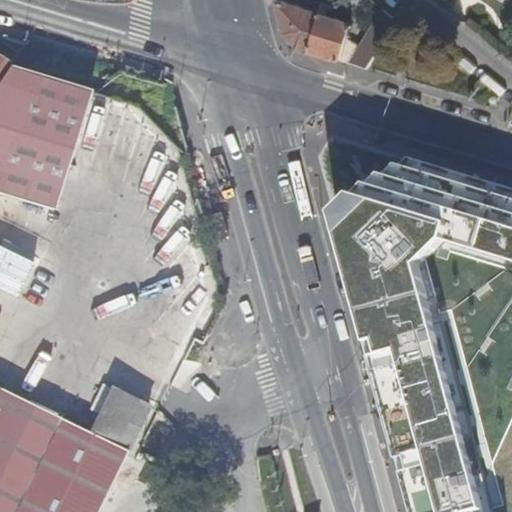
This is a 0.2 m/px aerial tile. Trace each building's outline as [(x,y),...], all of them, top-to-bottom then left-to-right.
[(330,58),(369,69),(398,21),(383,10),(354,56),(344,49),(351,22),(321,14),(322,9),(318,7),(317,12),(275,0),(274,0),(283,33),(296,47),(330,58)] [(55,83),(7,68),(0,77),(0,196),(51,212),(78,127),(51,114),(62,91),(55,83)] [(88,93),(55,83),(62,91),(51,114),(78,127),(88,93)] [(511,189),(401,157),(334,216),(412,511),(483,511),(418,266),(445,242),(511,262),(511,189)] [(0,511),(95,511),(139,423),(101,404),(87,432),(0,390),(0,511)]
